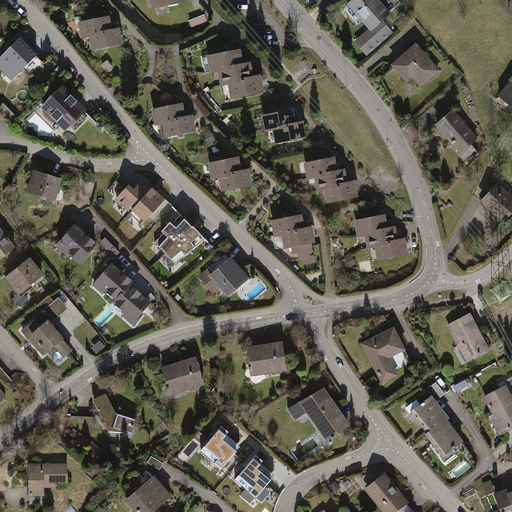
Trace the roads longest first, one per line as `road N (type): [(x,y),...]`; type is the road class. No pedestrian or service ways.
road 1 (residential): [(283,0),(392,128),(430,223),(432,276)]
road 2 (residential): [(54,400),(138,350),(303,313)]
road 3 (residential): [(303,313),(284,280),(146,152)]
road 4 (residential): [(146,152),(15,0)]
road 5 (residential): [(303,313),(388,444)]
road 6 (track): [(435,260),(446,255),(511,129)]
road 7 (residential): [(146,152),(103,167),(0,143)]
road 8 (residential): [(303,313),(395,299),(432,276)]
road 9 (residential): [(388,444),(309,476),(282,511)]
